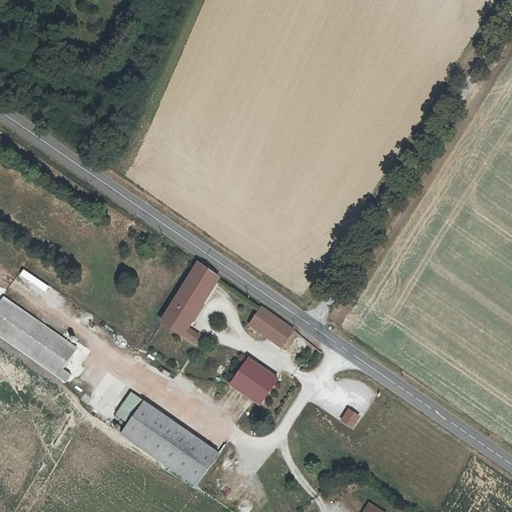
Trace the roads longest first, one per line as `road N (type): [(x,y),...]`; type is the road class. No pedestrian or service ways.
road 1 (tertiary): [(0,111),(320,333)]
road 2 (unclassified): [(511,26),(320,333)]
road 3 (tertiary): [(320,333),(511,465)]
